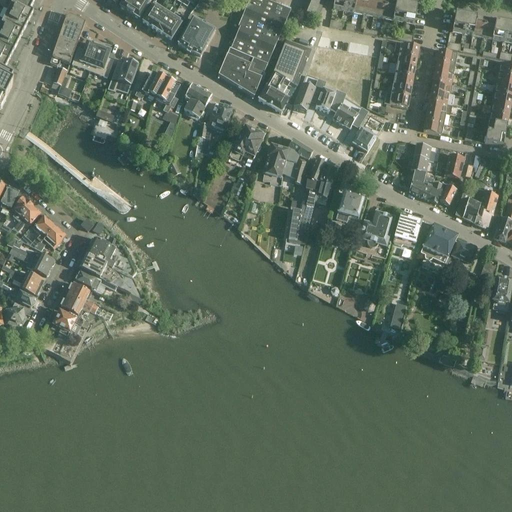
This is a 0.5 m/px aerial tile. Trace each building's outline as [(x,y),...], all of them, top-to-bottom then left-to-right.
[(0,0),(0,73),(2,74),(3,72),(3,73),(33,14),(30,12),(35,0),(0,0)] [(125,0),(119,10),(129,16),(138,0),(125,0)] [(138,0),(129,16),(133,19),(138,22),(151,0),(138,0)] [(218,77),(218,78),(254,99),(261,81),(267,67),(290,12),(262,0),(249,0),(238,29),(239,30),(230,52),(229,51),(218,77)] [(317,20),(325,0),(307,0),(302,13),(317,20)] [(353,15),(355,0),(334,0),(332,11),(353,15)] [(355,0),(353,15),(363,17),(366,0),(355,0)] [(366,0),(363,17),(373,18),(377,0),(376,0),(366,0)] [(373,18),(383,20),(387,2),(377,0),(373,18)] [(383,20),(393,22),(397,4),(387,2),(383,20)] [(417,8),(397,4),(393,22),(414,26),(417,8)] [(154,6),(142,24),(151,30),(152,31),(163,12),(154,6)] [(163,12),(152,31),(161,37),(172,18),(163,12)] [(172,18),(161,37),(170,42),(184,21),(175,14),(172,18)] [(472,37),(476,19),(455,15),(452,34),(472,37)] [(65,20),(49,66),(57,68),(58,68),(60,63),(70,67),(73,59),(85,24),(71,17),(70,17),(70,18),(70,19),(68,20),(67,20),(67,19),(66,19),(66,20),(65,20)] [(476,19),(472,37),(482,39),(486,21),(476,19)] [(192,20),(177,46),(178,46),(179,46),(187,51),(191,54),(191,53),(200,58),(199,58),(200,59),(215,33),(192,20)] [(492,41),(496,23),(486,21),(482,39),(492,41)] [(511,26),(496,23),(492,41),(511,45),(511,26)] [(274,76),(258,102),(281,116),(296,90),(311,53),(286,43),(273,76),(274,76)] [(78,50),(72,67),(89,73),(98,49),(86,44),(84,52),(78,50)] [(396,44),(394,55),(398,56),(417,59),(419,49),(412,47),(400,45),(396,44)] [(98,49),(89,73),(107,80),(113,63),(107,61),(110,53),(98,49)] [(436,63),(455,66),(457,56),(438,52),(436,63)] [(415,69),(417,59),(398,56),(397,66),(415,69)] [(118,64),(108,92),(115,94),(115,92),(127,96),(138,67),(125,62),(123,67),(118,64)] [(453,77),(455,66),(436,63),(435,73),(453,77)] [(498,75),(511,77),(511,66),(500,64),(498,75)] [(397,66),(395,76),(413,79),(415,69),(397,66)] [(54,74),(52,79),(55,79),(53,85),(61,88),(66,73),(58,70),(56,75),(54,74)] [(2,74),(0,73),(0,103),(1,101),(4,102),(12,86),(10,85),(12,80),(2,74)] [(451,87),(453,77),(435,73),(433,83),(451,87)] [(156,100),(166,81),(157,77),(156,78),(152,76),(152,75),(151,76),(146,86),(142,84),(134,98),(142,102),(145,96),(147,97),(147,96),(156,100)] [(511,87),(511,77),(498,75),(496,85),(511,87)] [(395,76),(393,86),(411,89),(413,79),(395,76)] [(306,77),(293,111),(294,112),(297,113),(306,116),(310,105),(316,108),(325,86),(318,84),(319,82),(306,77)] [(166,81),(156,100),(163,104),(162,106),(166,107),(162,113),(165,115),(162,121),(167,123),(167,122),(177,127),(179,117),(172,113),(169,112),(170,110),(173,111),(177,102),(173,100),(178,90),(179,90),(179,89),(178,89),(174,87),(175,86),(166,81)] [(450,97),(451,87),(433,83),(431,93),(449,97),(450,97)] [(511,87),(496,85),(494,95),(511,98),(511,87)] [(183,113),(199,122),(203,115),(202,114),(212,97),(192,86),(184,100),(189,102),(183,113)] [(315,111),(315,112),(316,112),(328,117),(328,116),(329,113),(335,117),(341,107),(344,98),(336,95),(337,93),(324,89),(325,87),(325,86),(316,108),(315,111)] [(393,86),(391,96),(409,99),(411,89),(393,86)] [(429,103),(452,107),(454,98),(449,97),(450,97),(449,97),(431,93),(429,103)] [(407,110),(409,99),(391,96),(379,94),(378,98),(385,99),(384,105),(407,110)] [(511,98),(494,95),(492,105),(510,108),(511,99),(511,98)] [(332,122),(339,127),(342,129),(349,133),(350,132),(349,132),(352,129),(358,132),(367,117),(361,113),(362,111),(345,101),(345,99),(345,98),(344,98),(341,107),(335,117),(333,122),(332,122)] [(429,103),(427,113),(446,117),(450,118),(452,107),(429,103)] [(492,105),(490,115),(508,118),(510,108),(492,105)] [(212,125),(211,129),(215,130),(224,133),(225,130),(226,130),(231,116),(230,115),(232,111),(219,106),(212,125)] [(444,127),(446,117),(427,113),(425,123),(444,127)] [(361,131),(354,146),(369,153),(377,138),(376,138),(384,121),(370,115),(362,131),(361,131)] [(490,115),(488,125),(506,128),(508,118),(490,115)] [(442,137),(444,127),(425,123),(423,134),(442,137)] [(198,139),(194,162),(199,164),(201,156),(203,147),(204,140),(205,140),(207,129),(207,126),(201,125),(198,139)] [(502,149),(506,128),(488,125),(484,145),(502,149)] [(247,153),(255,133),(251,131),(251,129),(247,127),(245,128),(242,134),(240,132),(235,144),(233,144),(231,145),(230,146),(230,148),(230,150),(231,151),(230,154),(231,154),(227,161),(228,164),(243,171),(245,167),(244,166),(247,160),(246,160),(249,154),(247,153)] [(204,140),(203,147),(208,148),(210,141),(212,130),(207,129),(205,140),(204,140)] [(264,137),(255,133),(247,153),(249,154),(246,160),(247,160),(244,166),(245,167),(249,169),(254,160),(257,155),(258,155),(260,150),(259,150),(262,143),(261,142),(264,137)] [(282,176),(294,181),(296,171),(294,170),(300,156),(299,156),(303,148),(292,142),(287,150),(290,152),(282,176)] [(416,147),(411,173),(414,174),(425,176),(425,173),(428,163),(433,164),(435,154),(430,153),(430,150),(416,147)] [(272,148),(271,148),(263,175),(264,175),(262,183),(270,184),(269,187),(281,188),(282,179),(280,179),(287,153),(278,150),(277,150),(277,148),(274,148),(273,148),(272,148)] [(296,171),(294,181),(295,181),(294,185),(301,186),(305,173),(309,163),(313,154),(303,148),(299,156),(300,156),(294,170),(296,171)] [(443,162),(442,167),(461,171),(464,160),(449,157),(447,163),(443,162)] [(316,199),(325,167),(325,166),(326,166),(316,160),(316,161),(312,170),(307,182),(305,192),(309,192),(302,224),(298,244),(305,246),(307,239),(306,239),(316,199)] [(459,181),(461,171),(437,165),(435,174),(440,175),(441,171),(445,172),(444,178),(459,181)] [(316,199),(315,204),(326,207),(327,202),(335,172),(329,170),(329,168),(325,166),(316,199)] [(420,199),(424,181),(425,176),(414,174),(411,184),(409,194),(420,199)] [(428,203),(432,187),(433,183),(424,181),(420,199),(428,203)] [(432,187),(428,203),(436,207),(438,200),(439,201),(440,197),(442,189),(432,187)] [(7,188),(0,201),(0,204),(2,206),(0,209),(8,213),(10,210),(18,193),(7,188)] [(443,188),(442,189),(440,197),(442,198),(439,204),(448,208),(455,194),(443,188)] [(468,202),(462,220),(474,226),(478,212),(484,194),(477,191),(474,204),(468,202)] [(484,194),(478,212),(492,217),(498,199),(491,196),(484,193),(484,194)] [(358,221),(364,200),(343,194),(337,215),(338,216),(336,221),(346,224),(348,219),(358,221)] [(462,220),(468,202),(469,199),(462,196),(455,217),(462,220)] [(14,217),(13,218),(19,224),(33,208),(28,202),(27,203),(23,199),(16,206),(17,207),(13,212),(16,215),(14,217)] [(18,225),(13,231),(18,235),(24,228),(23,228),(27,223),(31,227),(41,216),(40,215),(40,214),(33,208),(19,224),(18,225)] [(301,213),(292,212),(288,242),(296,243),(301,213)] [(492,217),(478,212),(474,226),(484,231),(486,228),(489,229),(492,217)] [(394,219),(375,213),(371,226),(364,224),(359,240),(367,243),(367,244),(367,245),(367,246),(368,247),(368,248),(369,249),(370,249),(371,250),(372,250),(373,250),(374,250),(375,250),(375,249),(376,249),(377,248),(378,247),(378,246),(386,248),(394,219)] [(400,217),(392,244),(393,247),(400,249),(402,247),(403,247),(413,250),(421,223),(410,220),(408,216),(404,215),(400,217)] [(31,246),(29,248),(35,251),(56,229),(50,223),(51,222),(46,218),(45,219),(43,218),(34,228),(32,230),(40,237),(39,239),(39,238),(31,246)] [(501,221),(494,241),(503,245),(504,245),(504,246),(505,246),(506,243),(508,238),(510,232),(511,232),(511,224),(505,222),(501,221)] [(328,222),(323,238),(331,240),(336,224),(328,222)] [(92,229),(86,223),(81,228),(87,234),(92,229)] [(422,251),(420,255),(425,258),(424,259),(425,261),(429,263),(432,262),(432,261),(444,267),(455,243),(457,238),(448,234),(441,231),(432,227),(425,224),(422,235),(428,238),(422,249),(421,250),(422,251)] [(56,229),(35,251),(41,254),(47,244),(47,245),(54,251),(56,249),(60,246),(62,242),(61,242),(65,237),(64,236),(65,235),(63,233),(60,232),(56,229)] [(91,247),(86,256),(112,269),(115,264),(110,261),(115,251),(111,249),(107,247),(105,243),(101,244),(94,241),(93,242),(91,241),(89,246),(91,247)] [(469,249),(457,244),(451,259),(461,264),(459,268),(460,268),(458,273),(466,277),(468,272),(469,272),(473,262),(472,261),(476,253),(475,252),(475,250),(470,248),(469,249)] [(13,248),(11,251),(25,258),(50,271),(51,269),(53,268),(54,266),(54,264),(54,263),(34,253),(32,257),(27,255),(13,248)] [(11,251),(9,256),(28,266),(26,269),(46,279),(47,278),(48,278),(49,275),(49,273),(50,271),(25,258),(11,251)] [(86,256),(79,269),(96,278),(110,284),(118,277),(112,270),(112,269),(86,256)] [(3,267),(1,271),(11,276),(41,290),(41,289),(43,288),(44,285),(44,284),(44,283),(28,275),(26,279),(3,267)] [(77,276),(73,282),(75,283),(74,284),(99,296),(101,297),(105,289),(114,293),(117,288),(98,280),(98,281),(80,273),(78,277),(77,276)] [(11,276),(9,279),(23,286),(20,291),(36,299),(37,298),(38,297),(40,295),(39,293),(41,290),(11,276)] [(511,282),(510,282),(502,281),(499,280),(498,280),(499,280),(498,280),(498,281),(494,303),(493,311),(495,311),(499,312),(502,313),(509,314),(510,306),(510,305),(511,292),(511,282)] [(0,283),(0,288),(17,297),(16,298),(15,301),(31,310),(32,306),(34,306),(36,303),(34,302),(35,301),(10,288),(0,283)] [(70,292),(67,298),(95,311),(96,309),(92,307),(93,305),(86,301),(89,294),(73,286),(72,287),(71,287),(68,292),(70,292)] [(63,302),(61,307),(62,308),(61,310),(77,318),(81,311),(88,315),(89,313),(93,315),(95,311),(67,298),(65,303),(63,302)] [(11,313),(4,313),(5,327),(8,327),(10,328),(16,328),(15,326),(23,325),(24,322),(24,318),(25,316),(28,317),(31,312),(30,311),(19,306),(15,304),(12,309),(10,309),(11,313)] [(54,325),(53,326),(55,327),(56,329),(59,329),(61,330),(59,335),(67,339),(74,325),(81,328),(84,322),(69,315),(68,317),(59,313),(56,319),(54,320),(53,323),(53,325),(54,325)]
